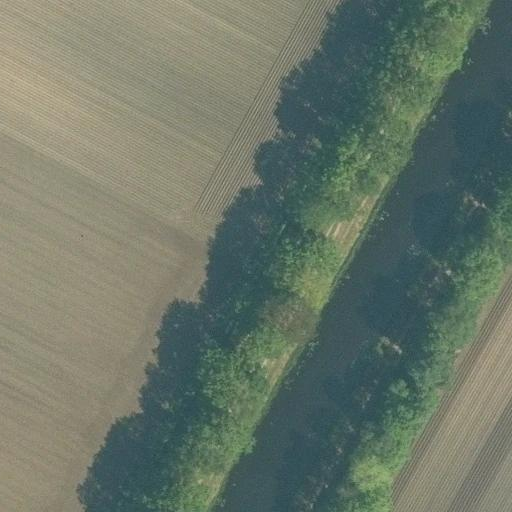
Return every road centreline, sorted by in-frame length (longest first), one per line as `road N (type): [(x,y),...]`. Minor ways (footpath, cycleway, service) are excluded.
road 1 (track): [(459,0),(174,511)]
road 2 (track): [(313,511),(511,147)]
